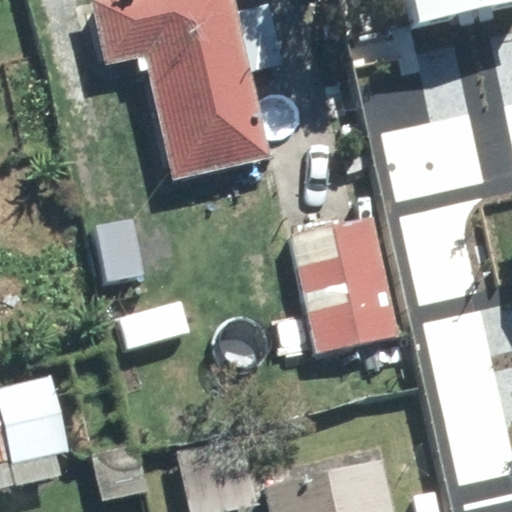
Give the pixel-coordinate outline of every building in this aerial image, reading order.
[(252,181),(215,0),(116,0),(68,10),(82,79),(129,69),(156,200),(252,181)] [(417,0),(420,11),(475,0),(417,0)] [(511,73),(458,85),(469,140),(511,131),(511,73)] [(298,363),(388,345),(364,225),(274,243),(298,363)] [(0,395),(0,504),(62,492),(40,387),(0,395)] [(250,511),(247,492),(238,450),(167,464),(176,511),(250,511)] [(381,511),(372,466),(247,492),(250,511),(381,511)]
